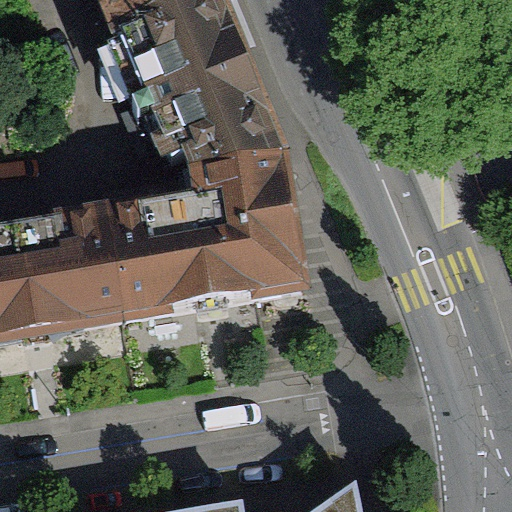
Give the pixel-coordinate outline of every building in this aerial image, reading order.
[(69,0),(86,43),(197,0),(69,0)] [(161,186),(274,169),(204,0),(197,0),(86,43),(141,174),(158,170),(161,186)] [(161,186),(165,212),(101,223),(119,333),(293,302),(274,169),(161,186)] [(101,223),(0,240),(0,351),(119,333),(101,223)] [(352,511),(349,494),(322,511),(352,511)]
